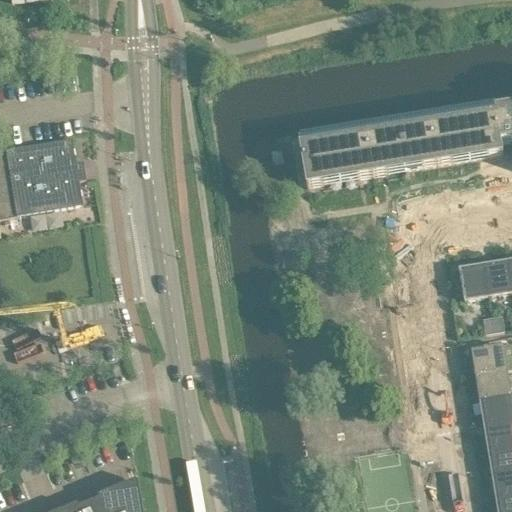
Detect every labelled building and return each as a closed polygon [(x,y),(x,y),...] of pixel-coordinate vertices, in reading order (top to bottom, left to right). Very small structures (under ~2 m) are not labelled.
[(301,143),(299,143),(307,189),(324,187),(323,182),(357,176),(358,181),(389,176),(388,171),(404,169),(405,173),(503,157),(501,144),(511,142),(511,108),(495,111),(496,117),(302,148),(301,143)] [(81,167),(78,167),(74,142),(8,152),(10,166),(12,179),(13,186),(62,178),(83,174),(81,167)] [(0,167),(10,166),(8,152),(0,153),(0,167)] [(281,152),(272,154),(274,166),(283,165),(281,152)] [(0,180),(12,179),(10,166),(0,167),(0,180)] [(84,208),(80,183),(84,182),(83,174),(62,178),(13,186),(14,192),(16,205),(18,219),(84,208)] [(12,179),(0,180),(0,194),(14,192),(13,186),(12,179)] [(0,207),(16,205),(14,192),(0,194),(0,207)] [(16,205),(0,207),(0,221),(18,219),(16,205)] [(511,294),(511,286),(508,264),(484,268),(489,298),(511,294)] [(460,272),(465,302),(489,298),(484,268),(460,272)] [(504,333),(502,318),(493,320),(495,335),(504,333)] [(483,321),(486,336),(495,335),(493,320),(483,321)] [(484,351),(473,353),(477,380),(507,375),(507,373),(511,372),(511,346),(488,350),(488,348),(483,348),(484,351)] [(511,382),(508,383),(507,375),(477,380),(481,404),(511,399),(511,397),(511,396),(511,382)] [(485,429),(511,424),(511,405),(511,399),(481,404),(485,429)] [(489,453),(511,449),(511,424),(485,429),(489,453)] [(511,449),(489,453),(493,478),(511,474),(511,449)] [(511,474),(493,478),(497,502),(511,499),(511,474)] [(142,511),(137,483),(99,499),(100,501),(97,502),(95,498),(87,502),(88,506),(79,510),(78,507),(66,511),(142,511)] [(511,511),(511,499),(497,502),(498,511),(511,511)]
